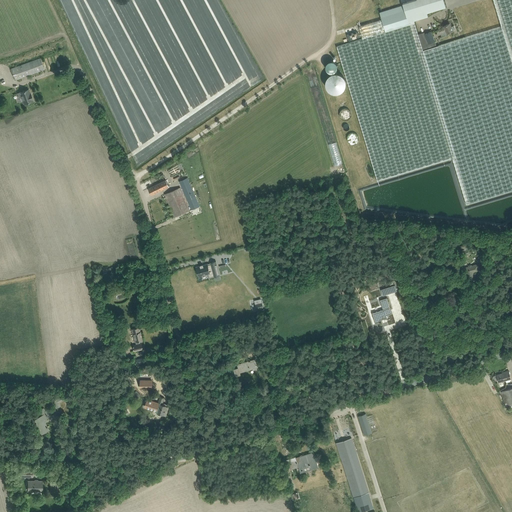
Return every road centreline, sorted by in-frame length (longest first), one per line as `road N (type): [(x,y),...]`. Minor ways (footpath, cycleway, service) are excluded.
road 1 (track): [(134,177),(329,42),(330,0)]
road 2 (unclassified): [(157,258),(140,189),(80,69),(47,72)]
road 3 (unclassified): [(0,455),(166,459),(209,449)]
road 4 (unclassified): [(209,449),(157,258)]
road 5 (unclassified): [(350,403),(511,352)]
road 6 (unclassified): [(157,258),(0,280)]
road 7 (unclassified): [(209,449),(350,403)]
